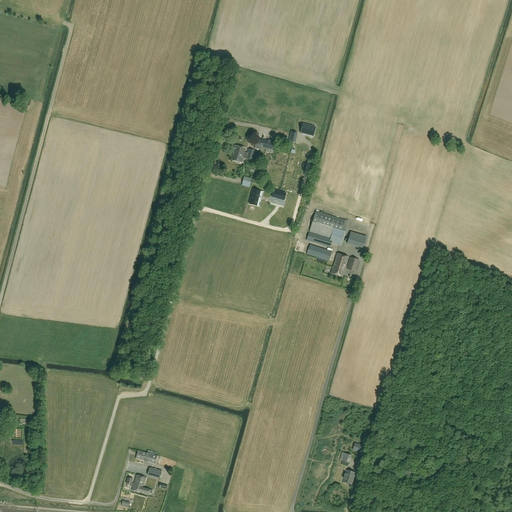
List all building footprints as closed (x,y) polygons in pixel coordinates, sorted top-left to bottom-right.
[(310,127),(310,126),(303,124),(301,133),(305,134),(305,132),(313,135),(315,129),(311,128),(310,127)] [(274,151),(276,142),(256,137),(254,146),(274,151)] [(235,145),(235,146),(230,144),(229,149),(234,150),(231,161),(242,163),(243,158),(246,159),(247,153),(245,152),(246,148),(235,145)] [(253,160),(255,150),(248,149),(247,153),(246,159),(253,160)] [(268,157),(262,155),(260,162),(266,164),(268,157)] [(250,186),(252,178),(244,176),(242,184),(250,186)] [(257,206),(260,192),(253,190),(249,204),(257,206)] [(278,199),(280,192),(274,190),(272,197),(278,199)] [(315,211),(314,217),(309,232),(333,239),(332,243),(342,246),(349,222),(315,211)] [(330,247),(332,240),(309,232),(306,240),(330,247)] [(362,249),(366,237),(351,232),(347,244),(362,249)] [(329,261),(332,252),(310,245),(307,254),(329,261)] [(342,277),(349,257),(337,254),(331,274),(342,277)] [(355,272),(358,260),(351,258),(347,269),(355,272)] [(353,451),(362,453),(364,446),(355,443),(353,451)] [(155,464),(157,456),(138,450),(136,458),(155,464)] [(345,454),(342,461),(349,463),(352,456),(345,454)] [(162,471),(149,467),(147,474),(160,478),(162,471)] [(352,484),(356,473),(347,470),(343,482),(352,484)] [(141,493),(143,488),(146,478),(136,475),(134,484),(132,483),(133,479),(127,478),(126,484),(131,485),(131,486),(133,487),(132,490),(141,493)]
